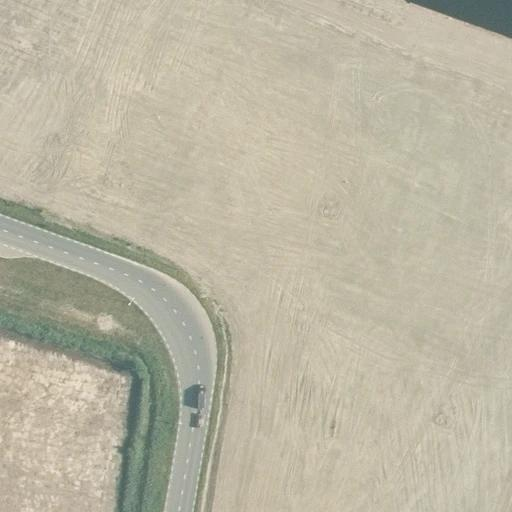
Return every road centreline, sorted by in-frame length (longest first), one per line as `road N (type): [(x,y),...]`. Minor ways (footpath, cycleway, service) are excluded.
road 1 (tertiary): [(176,511),(193,383),(184,329),(167,302),(127,277),(0,232)]
road 2 (unclassified): [(511,73),(308,0)]
